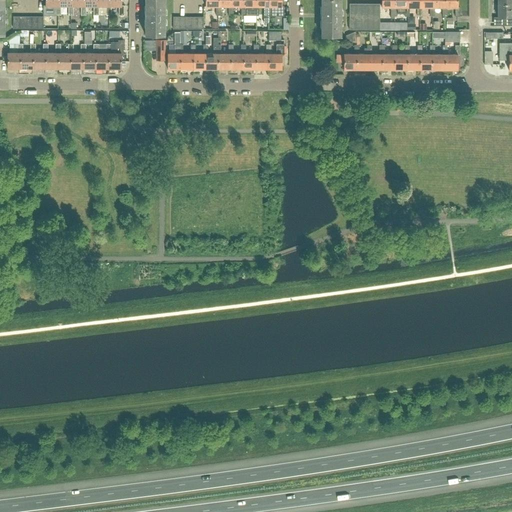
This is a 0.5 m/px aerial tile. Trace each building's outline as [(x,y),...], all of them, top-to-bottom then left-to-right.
[(61,15),(61,6),(58,6),(57,0),(45,0),(45,6),(55,6),(55,15),(61,15)] [(73,15),(73,6),(71,6),(70,0),(57,0),(58,6),(61,6),(68,6),(68,15),(73,15)] [(86,15),(86,6),(83,6),(83,0),(70,0),(71,6),(73,6),(81,6),(81,15),(86,15)] [(98,15),(98,6),(96,6),(95,0),(83,0),(83,6),(86,6),(93,6),(93,15),(98,15)] [(111,15),(111,6),(109,6),(108,0),(95,0),(96,6),(98,6),(106,6),(106,15),(111,15)] [(121,0),(108,0),(109,6),(111,6),(119,6),(119,15),(124,15),(124,5),(122,5),(121,0)] [(164,16),(164,0),(145,0),(145,16),(164,16)] [(218,6),(218,0),(205,0),(205,6),(216,6),(216,15),(221,15),(221,6),(218,6)] [(218,0),(218,6),(221,6),(228,6),(228,15),(233,15),(233,6),(231,6),(230,0),(218,0)] [(230,0),(231,6),(233,6),(241,6),(241,15),(246,15),(246,6),(244,6),(243,0),(230,0)] [(246,15),(254,16),(259,16),(259,6),(256,6),(256,0),(243,0),(244,6),(246,6),(246,15)] [(269,0),(256,0),(256,6),(259,6),(263,6),(263,23),(268,23),(268,16),(271,16),(271,12),(271,6),(269,6),(269,0)] [(271,6),(271,12),(277,12),(277,16),(284,16),(284,6),(282,6),(282,0),(269,0),(269,6),(271,6)] [(340,17),(340,0),(321,0),(321,17),(340,17)] [(397,14),(397,7),(395,7),(394,0),(381,0),(381,7),(390,7),(391,18),(394,18),(394,16),(397,16),(397,14)] [(410,16),(410,7),(407,7),(407,0),(394,0),(395,7),(397,7),(397,14),(404,14),(404,16),(410,16)] [(422,16),(422,7),(420,7),(419,0),(407,0),(407,7),(410,7),(417,7),(417,16),(422,16)] [(419,0),(420,7),(422,7),(430,7),(430,16),(435,16),(435,7),(432,7),(432,0),(419,0)] [(447,16),(447,7),(445,7),(444,0),(432,0),(432,7),(435,7),(442,7),(442,16),(447,16)] [(444,0),(445,7),(447,7),(455,7),(455,16),(460,16),(460,7),(458,7),(457,0),(444,0)] [(511,4),(498,4),(498,17),(503,17),(503,25),(511,25),(511,4)] [(164,16),(145,16),(145,35),(164,35),(164,16)] [(340,17),(321,17),(321,36),(340,36),(340,17)] [(269,31),(269,40),(281,40),(281,31),(269,31)] [(459,31),(445,31),(444,31),(444,42),(459,42),(459,31)] [(20,43),(20,32),(8,39),(10,44),(10,49),(17,50),(17,43),(20,43)] [(205,53),(205,69),(218,69),(218,53),(220,53),(220,44),(218,44),(218,37),(213,37),(213,53),(208,53),(205,53)] [(121,69),(122,54),(124,54),(124,40),(118,40),(118,42),(111,42),(111,44),(111,53),(108,53),(108,69),(121,69)] [(156,40),(156,60),(164,60),(164,40),(156,40)] [(499,59),(508,59),(508,70),(511,69),(511,43),(499,43),(499,59)] [(20,53),(23,53),(23,44),(18,44),(18,53),(7,53),(7,68),(20,68),(20,53)] [(20,53),(20,68),(33,68),(33,53),(35,53),(35,44),(31,44),(31,53),(23,53),(20,53)] [(33,53),(33,68),(46,68),(46,53),(48,53),(48,44),(43,44),(43,53),(35,53),(33,53)] [(46,53),(46,68),(58,68),(58,53),(60,53),(60,44),(56,44),(56,53),(48,53),(46,53)] [(58,53),(58,68),(71,68),(71,53),(73,53),(73,44),(68,44),(68,53),(60,53),(58,53)] [(71,53),(71,68),(83,69),(83,53),(86,53),(86,44),(81,44),(81,53),(73,53),(71,53)] [(83,53),(83,69),(96,69),(96,53),(98,53),(98,44),(94,44),(94,53),(86,53),(83,53)] [(96,53),(96,69),(108,69),(108,53),(111,53),(111,44),(106,44),(106,53),(98,53),(96,53)] [(180,53),(182,53),(182,44),(175,44),(175,53),(167,53),(167,69),(180,69),(180,53)] [(190,53),(182,53),(180,53),(180,69),(193,69),(193,53),(195,53),(195,44),(190,44),(190,53)] [(205,53),(208,53),(208,44),(203,44),(203,53),(195,53),(193,53),(193,69),(205,69),(205,53)] [(228,53),(220,53),(218,53),(218,69),(231,69),(231,53),(233,53),(233,44),(228,44),(228,53)] [(243,53),(246,53),(246,44),(241,44),(241,53),(233,53),(231,53),(231,69),(243,69),(243,53)] [(256,53),(258,53),(258,44),(253,44),(253,53),(246,53),(243,53),(243,69),(256,69),(256,53)] [(268,54),(271,54),(271,44),(266,44),(266,53),(258,53),(256,53),(256,69),(268,69),(268,54)] [(268,54),(268,69),(282,69),(282,54),(284,54),(284,44),(276,44),(276,54),(271,54),(268,54)] [(356,54),(359,54),(359,45),(354,45),(354,54),(343,54),(343,70),(356,70),(356,54)] [(369,54),(372,54),(372,45),(366,45),(366,54),(359,54),(356,54),(356,70),(369,70),(369,54)] [(381,54),(384,54),(384,45),(379,45),(379,54),(372,54),(369,54),(369,70),(381,70),(381,54)] [(394,54),(397,54),(397,45),(392,45),(392,54),(384,54),(381,54),(381,70),(394,70),(394,54)] [(407,54),(410,54),(410,45),(404,45),(404,54),(397,54),(394,54),(394,70),(407,70),(407,54)] [(419,54),(422,54),(422,45),(417,45),(417,54),(410,54),(407,54),(407,70),(419,70),(419,54)] [(432,54),(435,54),(435,45),(430,45),(430,54),(422,54),(419,54),(419,70),(432,70),(432,54)] [(448,45),(442,45),(442,54),(435,54),(432,54),(432,70),(445,70),(445,54),(447,54),(447,51),(448,45)] [(445,54),(445,70),(458,70),(458,55),(460,55),(460,45),(455,45),(455,54),(447,54),(445,54)] [(342,449),(315,450),(315,459),(343,458),(342,449)]
